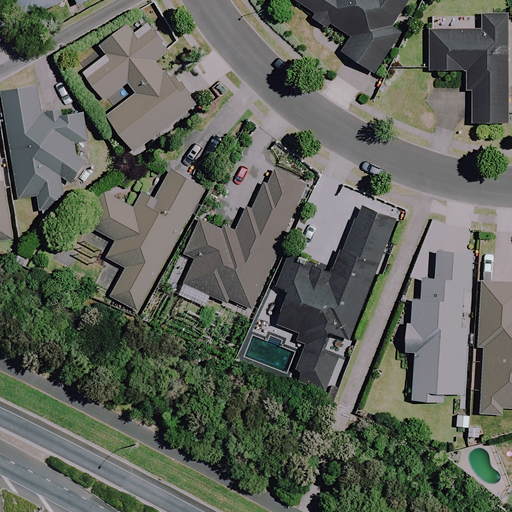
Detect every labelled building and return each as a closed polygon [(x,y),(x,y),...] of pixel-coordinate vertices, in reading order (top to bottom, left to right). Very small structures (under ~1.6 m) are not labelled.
[(26,19),(28,25),(42,19),(39,13),(68,0),(75,0),(77,6),(90,0),(12,0),(22,20),(26,19)] [(295,0),(313,13),(309,19),(326,30),(330,25),(350,39),(340,52),(373,75),(401,35),(390,27),(408,0),(295,0)] [(506,16),(482,15),(482,32),(429,31),(429,71),(464,71),(464,91),(472,91),(471,124),(506,125),(506,16)] [(171,54),(148,24),(133,35),(126,26),(99,47),(106,56),(83,73),(105,102),(127,84),(135,94),(106,116),(135,153),(196,106),(161,61),(171,54)] [(65,206),(61,179),(70,186),(88,165),(74,156),(76,144),(86,142),(81,113),(41,119),(36,87),(1,93),(18,199),(37,196),(39,211),(65,206)] [(0,241),(13,240),(0,162),(0,241)] [(248,203),(237,230),(222,224),(221,227),(200,218),(184,255),(194,260),(183,285),(228,305),(229,300),(254,311),(284,242),(281,241),(306,184),(274,170),(270,180),(266,179),(254,206),(248,203)] [(203,189),(169,171),(154,199),(143,193),(135,208),(106,193),(88,227),(116,242),(107,258),(125,268),(110,297),(137,312),(203,189)] [(293,377),(323,389),(343,341),(349,344),(399,223),(361,207),(333,273),(289,254),(275,286),(290,293),(277,324),(297,333),(293,342),(304,346),(293,377)] [(412,371),(407,370),(406,385),(411,385),(410,401),(431,403),(431,392),(461,395),(468,327),(460,326),(464,287),(469,287),(472,254),(436,251),(433,282),(421,281),(419,300),(412,300),(410,319),(406,319),(403,354),(413,354),(412,371)] [(511,284),(481,283),(479,347),(483,347),(480,415),(502,416),(502,409),(511,409),(511,284)]
